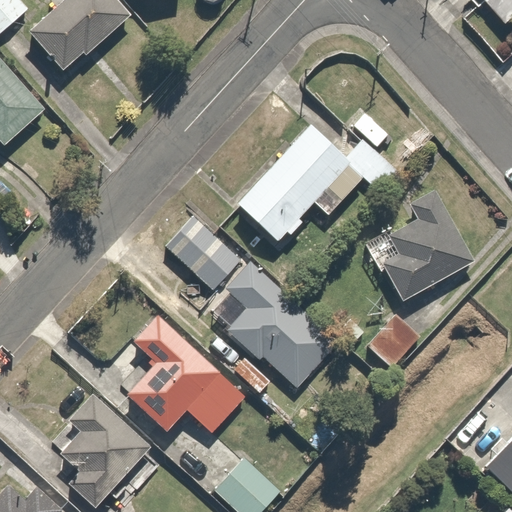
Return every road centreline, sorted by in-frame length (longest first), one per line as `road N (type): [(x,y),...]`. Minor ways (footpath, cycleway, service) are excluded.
road 1 (residential): [(0,337),(306,0)]
road 2 (residential): [(511,147),(380,0)]
